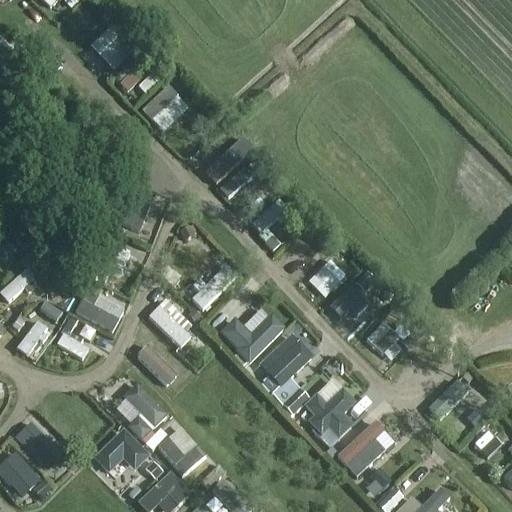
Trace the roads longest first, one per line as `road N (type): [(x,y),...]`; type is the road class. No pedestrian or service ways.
road 1 (track): [(0,365),(31,379),(93,381),(111,366),(182,201),(209,198),(270,274),(503,511)]
road 2 (unknown): [(0,13),(42,41),(193,195)]
road 3 (unknown): [(387,392),(482,348),(511,343)]
